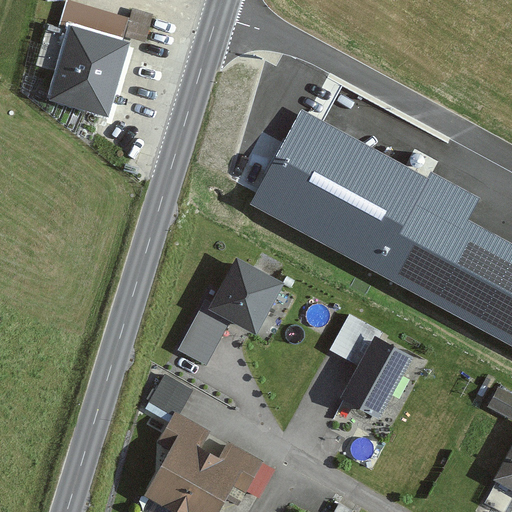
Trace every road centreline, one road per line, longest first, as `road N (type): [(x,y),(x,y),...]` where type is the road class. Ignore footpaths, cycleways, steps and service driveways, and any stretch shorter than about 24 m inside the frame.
road 1 (secondary): [(219,0),(66,511)]
road 2 (residential): [(382,511),(190,404)]
